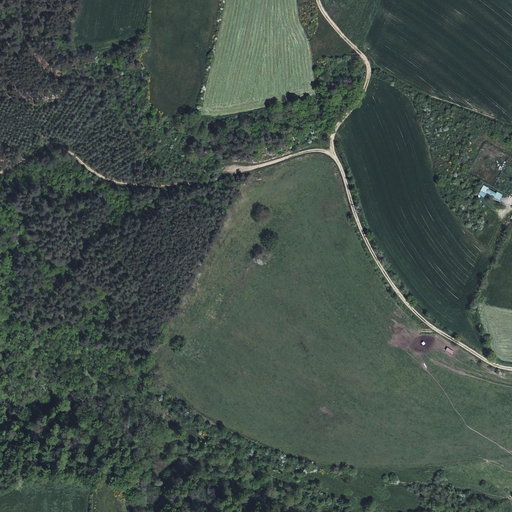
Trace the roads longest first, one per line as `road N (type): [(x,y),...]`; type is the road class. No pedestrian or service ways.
road 1 (track): [(0,172),(62,145),(102,175),(175,185),(326,150),(404,299),(455,340),(511,367)]
road 2 (track): [(336,158),(329,131),(367,84),(368,64),(318,0)]
